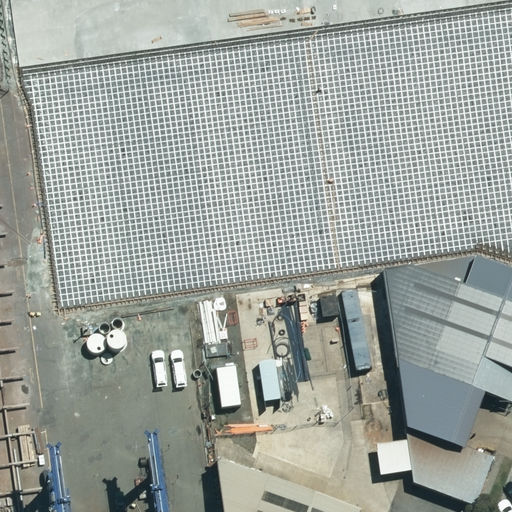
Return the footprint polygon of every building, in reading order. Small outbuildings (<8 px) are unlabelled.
[(73,264),(76,305),(94,303),(96,320),(115,319),(114,301),(152,298),(149,257),(73,264)] [(378,450),(381,482),(413,476),(415,490),(449,502),(445,511),(463,511),(465,508),(474,511),(477,511),(496,464),(470,455),(489,403),(511,408),(511,278),(479,266),(385,279),(384,272),(341,278),(368,452),(378,450)] [(281,315),(279,297),(248,301),(250,319),(281,315)] [(175,324),(153,325),(157,372),(179,370),(175,324)] [(339,511),(213,467),(218,511),(339,511)]
